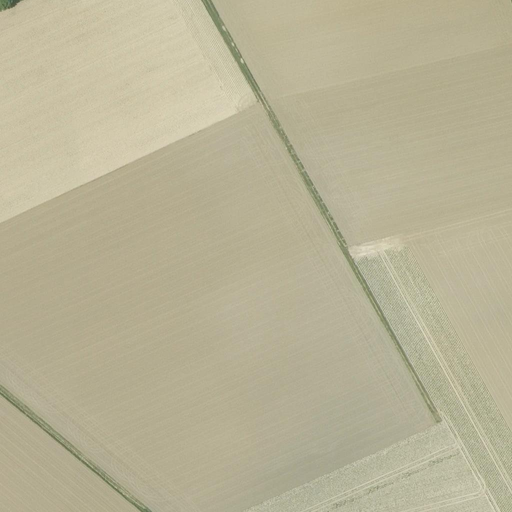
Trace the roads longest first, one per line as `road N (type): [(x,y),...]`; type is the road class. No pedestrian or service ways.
road 1 (track): [(201,0),(439,420)]
road 2 (track): [(0,387),(150,511)]
